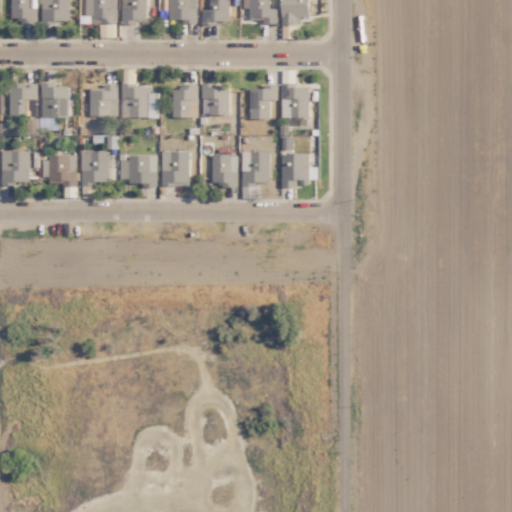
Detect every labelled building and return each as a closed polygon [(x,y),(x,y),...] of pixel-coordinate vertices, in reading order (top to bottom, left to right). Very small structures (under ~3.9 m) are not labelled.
[(36,6),(29,6),(28,0),(10,0),(11,20),(36,20),(36,6)] [(69,0),(40,0),(41,21),(69,21),(69,0)] [(116,0),(80,0),(80,15),(100,15),(100,22),(116,22),(116,0)] [(121,0),(122,23),(148,23),(147,0),(121,0)] [(168,0),(168,18),(182,19),(182,23),(196,23),(196,0),(168,0)] [(229,22),(229,0),(209,0),(209,8),(202,8),(201,21),(229,22)] [(263,18),(263,23),(277,23),(277,0),(248,0),(249,18),(263,18)] [(301,24),(301,17),(310,17),(309,0),(280,0),(281,24),(301,24)] [(10,82),(9,114),(29,115),(28,133),(39,134),(39,129),(58,129),(59,115),(69,115),(69,85),(59,85),(59,81),(40,81),(40,82),(10,82)] [(201,113),(229,113),(229,85),(219,85),(219,82),(201,81),(201,113)] [(158,116),(159,91),(149,91),(149,82),(121,82),(121,116),(158,116)] [(250,118),(270,117),(270,99),(278,99),(278,82),(259,83),(259,87),(250,87),(250,118)] [(117,115),(117,84),(89,84),(89,114),(117,115)] [(197,84),(172,84),(173,116),(198,116),(197,84)] [(283,117),(311,116),(310,85),(282,86),(283,117)] [(81,149),(82,182),(110,182),(109,149),(81,149)] [(190,150),(162,149),(161,184),(190,185),(190,150)] [(29,150),(1,150),(1,182),(29,182),(29,150)] [(271,183),(270,151),(242,151),(243,183),(271,183)] [(157,154),(129,153),(129,159),(121,159),(120,178),(129,178),(129,184),(156,184),(157,154)] [(212,184),(238,184),(238,154),(213,153),(212,184)] [(77,181),(76,154),(42,155),(42,182),(77,181)]
